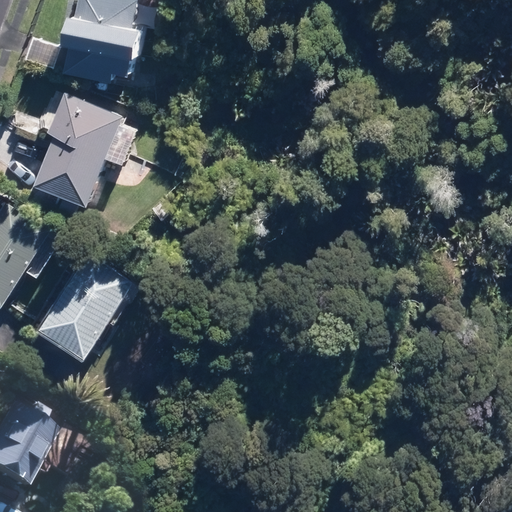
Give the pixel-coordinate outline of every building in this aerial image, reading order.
[(144,49),(152,51),(164,3),(150,0),(83,0),(66,69),(124,83),(127,73),(137,76),(144,49)] [(70,42),(35,33),(29,59),(63,68),(70,42)] [(69,87),(63,104),(55,101),(45,127),(53,130),(66,135),(46,186),(101,207),(120,156),(135,162),(148,128),(133,123),(137,113),(69,87)] [(51,224),(11,202),(0,221),(0,285),(13,293),(51,224)] [(133,283),(94,259),(51,327),(90,352),(133,283)] [(48,427),(11,405),(0,424),(0,467),(18,477),(48,427)]
